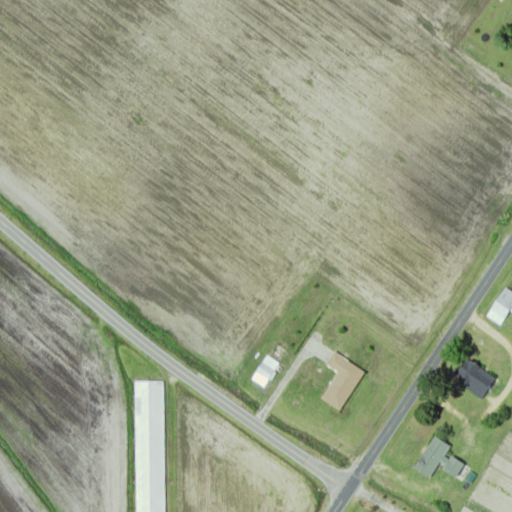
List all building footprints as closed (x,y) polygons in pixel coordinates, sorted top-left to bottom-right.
[(487,317),(501,326),(511,311),(511,292),(506,288),(487,317)] [(341,412),(365,372),(334,352),(326,366),(338,373),(321,399),(341,412)] [(496,381),(477,364),(460,383),(478,400),(496,381)] [(136,382),(136,511),(165,511),(164,382),(136,382)] [(415,469),(431,478),(438,466),(458,477),(465,465),(447,455),(452,446),(434,436),(415,469)]
